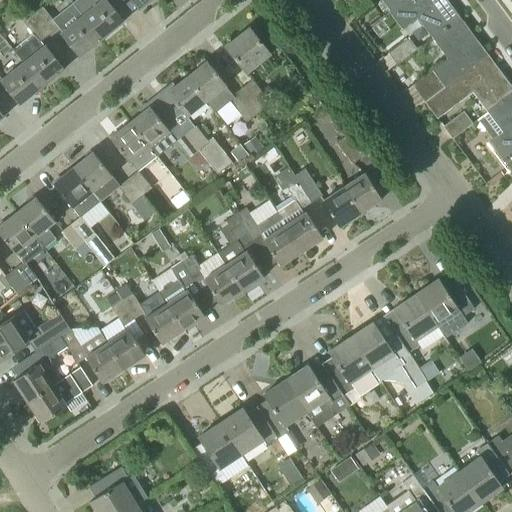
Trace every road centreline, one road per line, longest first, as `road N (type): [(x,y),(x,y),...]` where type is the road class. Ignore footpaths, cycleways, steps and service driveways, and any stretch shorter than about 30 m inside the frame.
road 1 (residential): [(21,481),(457,192)]
road 2 (residential): [(0,175),(218,0)]
road 3 (residential): [(457,192),(312,0)]
